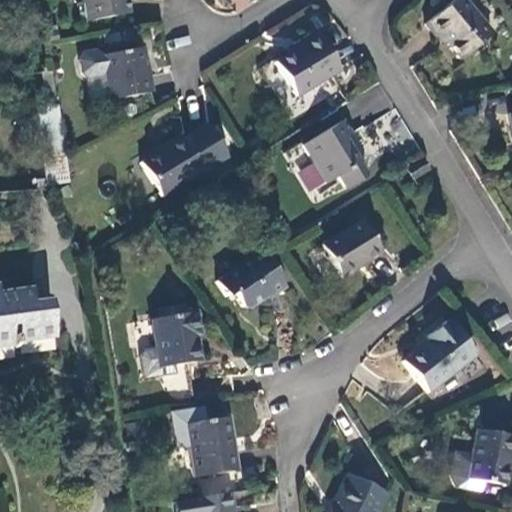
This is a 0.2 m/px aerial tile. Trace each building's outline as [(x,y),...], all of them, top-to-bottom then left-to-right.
[(124,0),(78,0),(80,4),(75,5),(78,24),(127,15),(124,0)] [(458,60),(488,35),(459,0),(449,0),(421,23),(433,37),(436,35),(458,60)] [(334,72),(310,34),(294,44),(296,48),(286,54),(271,64),(292,98),(334,72)] [(283,50),(286,54),(296,48),(294,44),(283,50)] [(78,74),(84,78),(102,75),(107,101),(148,93),(145,77),(142,77),(137,50),(99,57),(93,52),(79,54),(76,61),(78,74)] [(511,88),(503,90),(507,114),(502,115),(508,153),(511,152),(511,88)] [(45,144),(60,141),(54,106),(32,107),(35,132),(43,131),(45,144)] [(298,147),(322,185),(334,177),(342,190),(360,179),(362,173),(356,164),(357,163),(347,146),(345,147),(341,140),(349,135),(341,120),(298,147)] [(179,141),(176,137),(162,146),(163,148),(153,154),(138,164),(162,203),(202,178),(234,159),(211,121),(179,141)] [(152,152),(153,154),(163,148),(162,146),(152,152)] [(35,187),(49,186),(66,183),(61,152),(42,155),(45,179),(34,181),(35,187)] [(409,181),(425,171),(419,160),(403,170),(409,181)] [(377,254),(357,222),(318,246),(336,276),(360,261),(361,264),(377,254)] [(281,224),(268,233),(276,245),(289,237),(281,224)] [(256,253),(213,282),(224,297),(230,293),(239,307),(246,308),(264,296),(266,298),(281,288),(256,253)] [(361,264),(360,261),(336,276),(338,278),(361,264)] [(0,346),(15,344),(14,339),(51,334),(47,303),(30,305),(27,290),(0,293),(0,346)] [(149,320),(157,370),(198,364),(193,334),(196,334),(193,314),(149,320)] [(472,357),(447,325),(445,327),(442,323),(423,338),(426,341),(400,362),(425,394),(472,357)] [(225,402),(205,406),(208,418),(228,414),(225,402)] [(227,418),(182,425),(190,479),(232,472),(227,440),(230,440),(227,418)] [(477,493),(478,483),(500,487),(506,457),(508,457),(511,439),(473,431),(468,456),(451,453),(446,475),(453,489),(477,493)] [(337,504),(332,511),(376,511),(384,494),(344,475),(331,501),(337,504)] [(188,500),(189,511),(230,511),(227,494),(188,500)] [(189,511),(188,500),(170,503),(171,511),(189,511)] [(326,511),(332,511),(337,504),(331,501),(326,511)]
